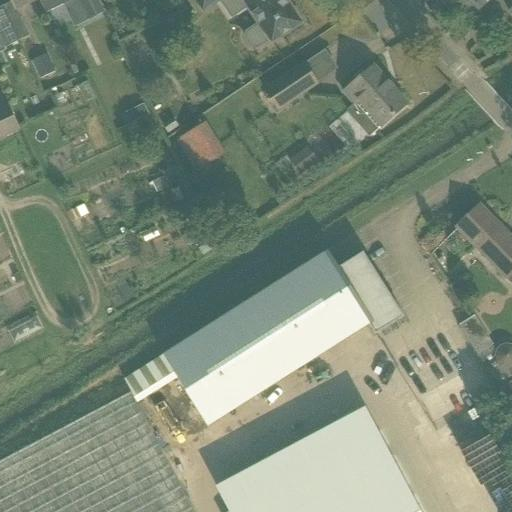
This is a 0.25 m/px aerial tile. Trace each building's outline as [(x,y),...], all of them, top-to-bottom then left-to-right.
[(10,0),(13,5),(4,10),(19,41),(27,37),(15,11),(37,0),(10,0)] [(38,0),(46,14),(75,0),(77,0),(88,20),(106,11),(100,0),(38,0)] [(245,32),(245,36),(251,46),(257,47),(269,40),(272,44),(302,24),(286,0),(194,0),(203,12),(219,0),(242,0),(258,23),(245,32)] [(457,0),(466,9),(467,8),(478,9),(479,11),(490,0),(457,0)] [(0,37),(5,48),(19,41),(4,10),(0,11),(0,37)] [(56,72),(50,60),(35,67),(40,79),(56,72)] [(264,91),(278,110),(317,84),(304,64),(264,91)] [(381,127),(407,105),(373,66),(344,92),(365,117),(357,124),(369,137),(381,127)] [(61,94),(54,97),(58,106),(65,103),(61,94)] [(8,107),(0,110),(0,136),(19,128),(8,107)] [(179,127),(173,119),(162,126),(168,134),(179,127)] [(211,122),(182,136),(198,170),(227,157),(211,122)] [(319,162),(307,147),(289,160),(301,176),(319,162)] [(511,238),(480,205),(457,228),(506,279),(511,283),(511,238)] [(160,357),(206,429),(369,324),(375,334),(403,316),(389,293),(386,295),(379,285),(382,283),(363,253),(335,271),(324,253),(326,252),(325,251),(160,357)] [(496,351),(492,346),(477,355),(507,404),(511,400),(511,368),(511,369),(505,370),(499,368),(495,363),(494,357),(496,351)] [(0,511),(192,511),(128,391),(0,459),(0,511)] [(310,468),(296,476),(228,511),(419,511),(378,433),(310,468)] [(511,446),(509,440),(480,452),(495,488),(503,485),(511,506),(511,446)] [(296,476),(310,468),(308,465),(294,472),(296,476)]
